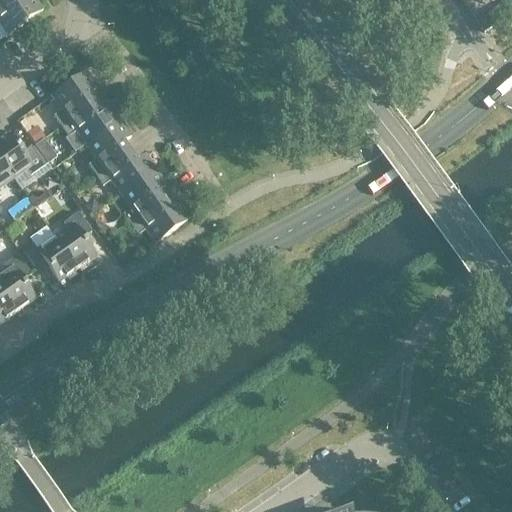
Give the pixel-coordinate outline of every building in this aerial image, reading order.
[(26,0),(18,6),(13,0),(6,0),(0,4),(0,26),(5,34),(2,36),(4,39),(42,13),(32,0),(26,0)] [(511,8),(507,1),(498,8),(505,18),(511,12),(511,8)] [(485,15),(476,21),(484,32),(493,26),(485,15)] [(53,118),(60,129),(90,108),(83,99),(96,90),(85,74),(47,100),(49,104),(53,101),(61,112),(53,118)] [(96,117),(90,108),(60,129),(68,139),(76,134),(84,146),(85,148),(120,123),(109,108),(96,117)] [(131,139),(120,123),(85,148),(84,146),(77,151),(79,154),(86,149),(95,162),(87,167),(95,178),(124,157),(118,148),(131,139)] [(37,127),(27,134),(35,145),(45,138),(37,127)] [(8,136),(0,142),(0,163),(12,181),(30,169),(34,175),(44,168),(30,148),(21,155),(8,136)] [(45,141),(35,147),(42,157),(52,150),(45,141)] [(131,166),(124,157),(95,178),(102,188),(110,183),(119,195),(120,197),(154,172),(143,157),(131,166)] [(0,189),(12,181),(0,163),(0,189)] [(165,188),(154,172),(120,197),(119,195),(112,200),(114,203),(121,198),(130,211),(122,216),(129,227),(159,206),(153,197),(165,188)] [(92,201),(82,207),(89,217),(99,210),(92,201)] [(165,215),(159,206),(129,227),(137,237),(145,232),(152,243),(149,245),(152,249),(189,222),(178,206),(165,215)] [(71,228),(54,240),(76,272),(94,259),(82,241),(91,234),(77,214),(67,222),(71,228)] [(76,272),(54,240),(37,252),(32,246),(22,253),(36,273),(45,266),(58,284),(76,272)] [(11,270),(0,277),(0,291),(16,314),(34,301),(21,283),(30,277),(17,257),(6,264),(11,270)] [(0,325),(16,314),(0,291),(0,325)]
